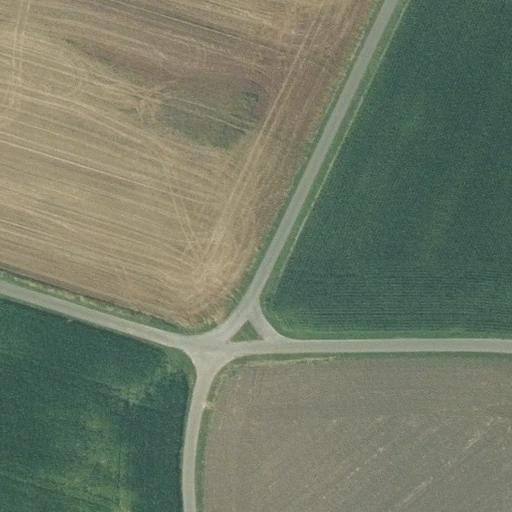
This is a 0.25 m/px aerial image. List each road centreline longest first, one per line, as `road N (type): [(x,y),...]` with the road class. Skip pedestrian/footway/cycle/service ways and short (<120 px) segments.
road 1 (unclassified): [(390,0),(245,302)]
road 2 (unclassified): [(281,346),(511,348)]
road 3 (unclassified): [(209,353),(0,288)]
road 4 (track): [(189,511),(189,444),(209,353)]
